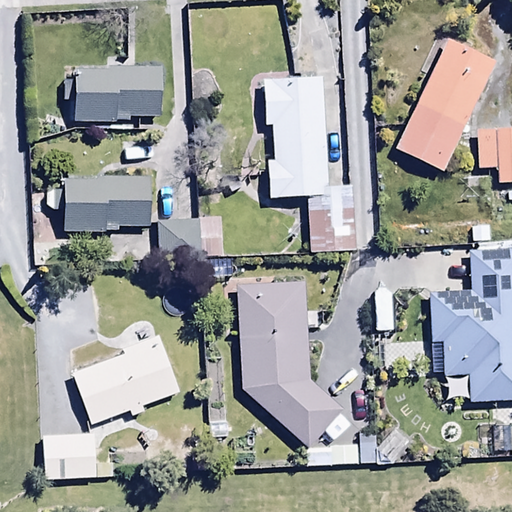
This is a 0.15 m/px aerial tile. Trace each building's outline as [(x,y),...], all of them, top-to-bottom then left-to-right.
[(434,72),(393,154),(440,177),(495,67),(448,44),(442,56),(437,54),(429,70),(434,72)] [(160,122),(159,72),(62,73),(63,107),(77,107),(77,127),(119,126),(119,122),(160,122)] [(320,86),(261,89),(263,132),(272,131),(274,175),(268,176),(269,206),(307,204),(309,258),(353,256),(350,194),(325,196),(320,86)] [(511,135),(475,136),(476,176),(496,175),(496,190),(511,189),(511,135)] [(151,230),(151,180),(64,182),(66,238),(111,238),(111,230),(151,230)] [(197,225),(157,227),(158,266),(199,264),(197,225)] [(427,299),(429,350),(441,349),(442,384),(466,383),(467,408),(511,406),(511,255),(466,258),(468,298),(427,299)] [(303,288),(238,290),(241,395),(310,455),(342,416),(307,386),(303,288)] [(124,361),(71,381),(90,430),(127,416),(130,423),(144,418),(142,411),(180,397),(158,338),(120,353),(124,361)] [(94,436),(41,439),(44,485),(96,482),(94,436)]
